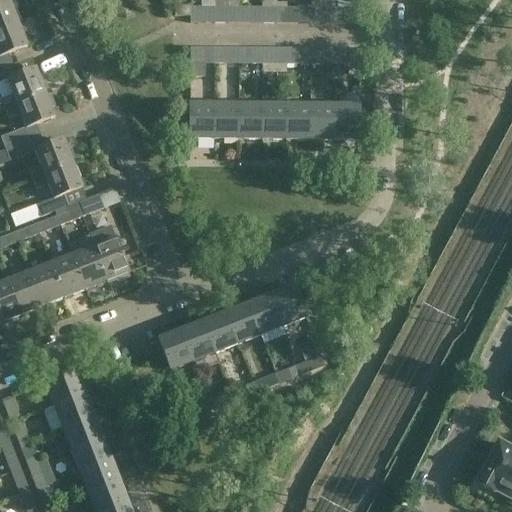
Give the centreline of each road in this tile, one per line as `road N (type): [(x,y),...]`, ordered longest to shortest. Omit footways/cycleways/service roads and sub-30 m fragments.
road 1 (residential): [(180,299),(348,237),(381,206),(388,0)]
road 2 (residential): [(180,299),(65,0)]
road 3 (residential): [(0,368),(180,299)]
road 4 (residential): [(511,347),(427,505),(438,511)]
